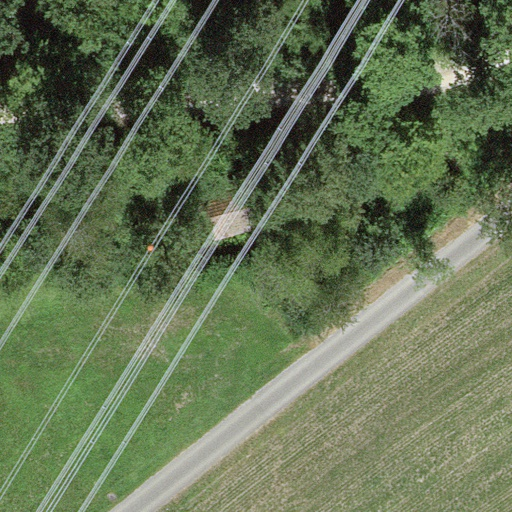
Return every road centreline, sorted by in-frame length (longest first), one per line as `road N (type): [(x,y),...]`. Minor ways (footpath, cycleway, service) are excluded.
road 1 (track): [(511,44),(387,91),(234,91),(0,112)]
road 2 (track): [(511,203),(120,511)]
